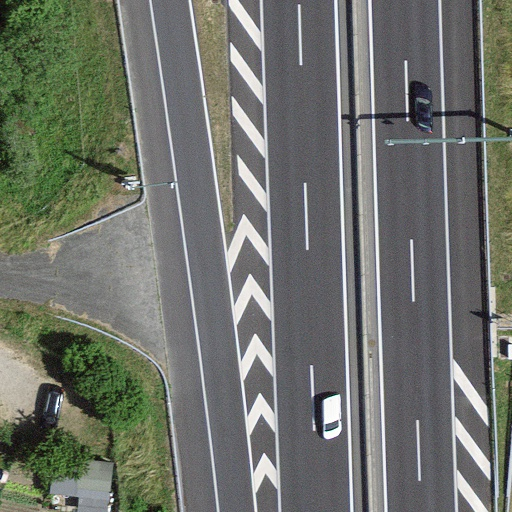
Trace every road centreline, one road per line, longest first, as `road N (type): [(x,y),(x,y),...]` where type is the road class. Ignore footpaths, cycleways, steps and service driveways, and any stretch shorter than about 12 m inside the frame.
road 1 (motorway): [(165,0),(231,511)]
road 2 (motorway): [(299,0),(318,511)]
road 3 (motorway): [(421,511),(404,0)]
